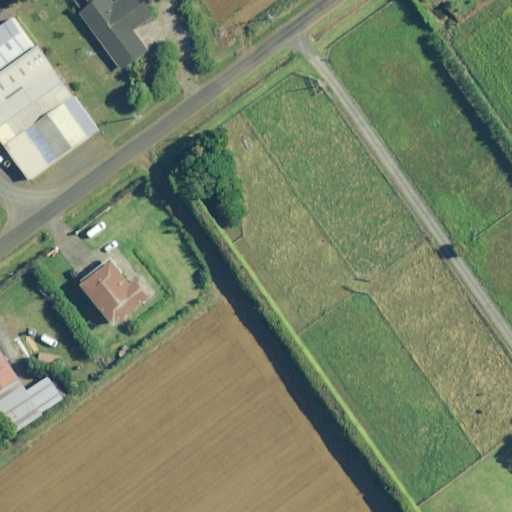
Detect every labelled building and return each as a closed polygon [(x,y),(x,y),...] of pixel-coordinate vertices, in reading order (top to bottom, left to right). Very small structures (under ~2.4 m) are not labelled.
[(93,0),(80,10),(121,67),(148,47),(134,27),(154,12),(145,0),(93,0)] [(0,69),(0,135),(29,177),(98,128),(38,43),(0,69)] [(142,272),(139,274),(131,281),(112,258),(85,279),(82,282),(114,323),(130,311),(156,290),(142,272)] [(82,315),(88,322),(93,318),(88,310),(82,315)] [(0,388),(18,377),(0,348),(0,388)]
